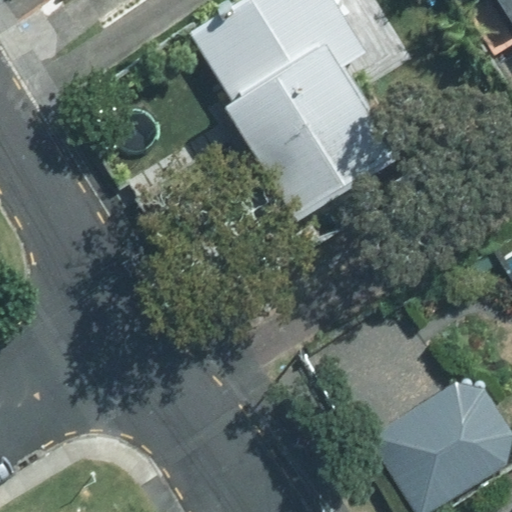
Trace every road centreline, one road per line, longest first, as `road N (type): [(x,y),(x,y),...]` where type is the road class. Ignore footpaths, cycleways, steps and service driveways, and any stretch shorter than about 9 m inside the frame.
road 1 (residential): [(0,117),(135,333)]
road 2 (residential): [(135,333),(245,511)]
road 3 (residential): [(0,417),(135,333)]
